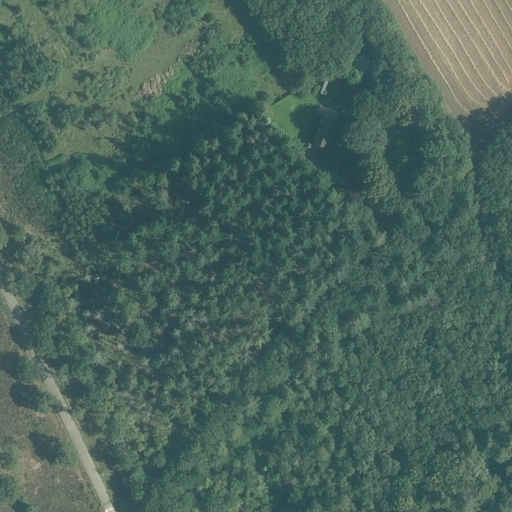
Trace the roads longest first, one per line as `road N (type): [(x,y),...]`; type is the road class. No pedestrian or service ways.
road 1 (unclassified): [(137,511),(321,300),(511,129)]
road 2 (unclassified): [(110,511),(0,276)]
